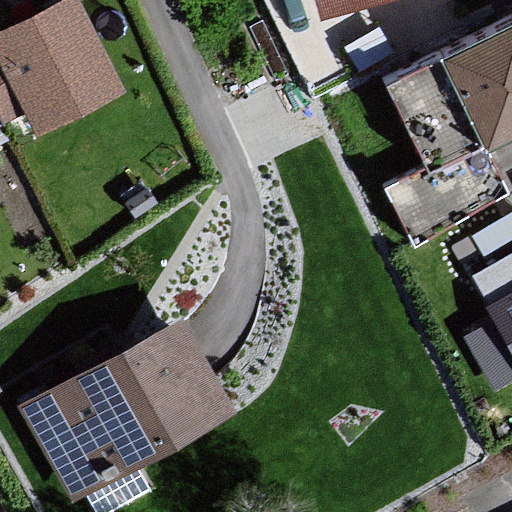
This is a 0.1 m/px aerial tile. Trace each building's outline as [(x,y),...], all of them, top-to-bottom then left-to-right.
[(78,0),(58,0),(0,29),(0,110),(2,115),(28,102),(41,128),(122,87),(78,0)] [(310,0),(314,16),(379,0),(310,0)] [(511,134),(511,17),(383,82),(426,166),(388,185),(416,240),(511,192),(489,146),(511,134)] [(511,255),(478,275),(511,335),(511,255)] [(184,318),(20,405),(71,501),(235,413),(184,318)]
